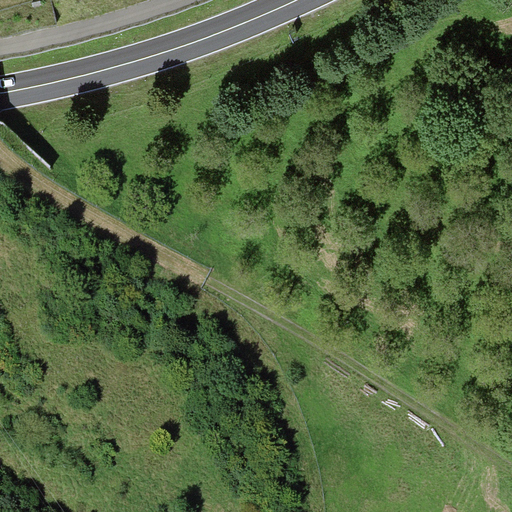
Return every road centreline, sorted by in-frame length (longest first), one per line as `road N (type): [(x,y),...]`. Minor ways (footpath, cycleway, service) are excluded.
road 1 (track): [(511,472),(345,363),(0,163)]
road 2 (secondary): [(0,88),(142,54),(289,0)]
